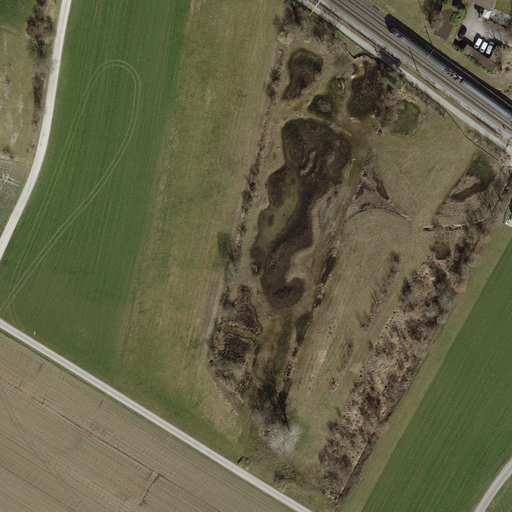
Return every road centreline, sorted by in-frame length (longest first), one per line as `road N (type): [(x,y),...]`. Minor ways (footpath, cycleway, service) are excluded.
road 1 (track): [(0,324),(304,511)]
road 2 (track): [(67,0),(42,149),(0,253)]
road 3 (track): [(303,0),(511,151)]
